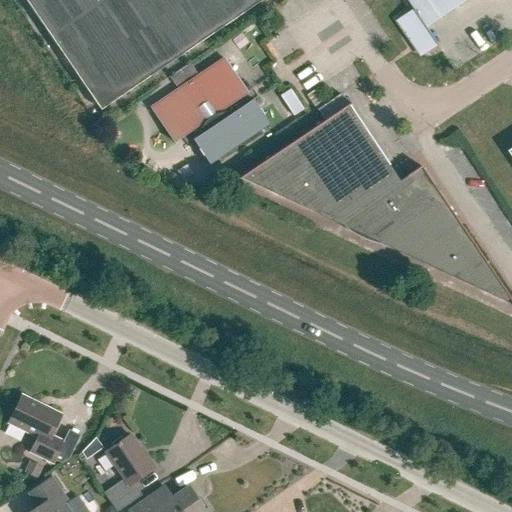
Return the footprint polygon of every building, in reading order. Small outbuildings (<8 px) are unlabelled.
[(24,0),(100,111),(263,0),(24,0)] [(399,20),(416,46),(421,49),(426,50),(431,48),(436,45),(437,47),(438,46),(426,28),(466,0),(405,0),(413,11),(399,20)] [(188,134),(209,166),(269,126),(224,59),(151,109),(174,143),(188,134)] [(290,90),(280,97),(293,117),(303,110),(290,90)] [(511,302),(421,167),(399,182),(349,107),(351,105),(351,104),(239,179),(240,180),(241,179),(317,214),(330,206),(345,228),(505,302),(509,300),(511,304),(511,302)] [(61,416),(21,396),(8,423),(37,438),(30,453),(53,464),(64,443),(51,437),(61,416)] [(103,494),(116,511),(118,511),(142,496),(133,484),(155,469),(146,457),(145,458),(130,436),(105,452),(124,479),(103,494)] [(101,437),(85,448),(90,457),(107,446),(101,437)] [(29,460),(23,471),(36,478),(42,466),(29,460)] [(39,509),(33,511),(57,511),(56,510),(68,502),(52,479),(29,495),(39,509)] [(199,511),(193,503),(197,500),(188,488),(164,504),(156,493),(136,507),(140,511),(199,511)]
